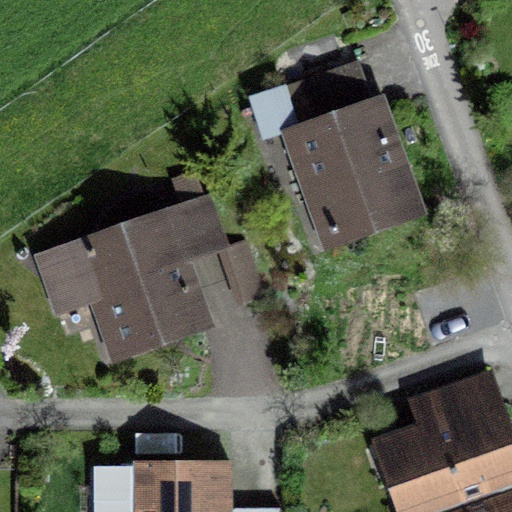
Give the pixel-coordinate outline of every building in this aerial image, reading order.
[(352,73),(253,108),(267,148),(283,143),(325,263),(430,226),(388,106),(366,114),(352,73)] [(180,207),(32,257),(54,319),(89,307),(110,369),(216,333),(193,267),(218,258),(236,310),(267,300),(246,239),(226,246),(209,197),(203,199),(194,172),(170,180),(180,207)] [(394,511),(458,511),(511,494),(511,429),(492,372),(408,401),(417,428),(371,443),(394,511)] [(232,511),(233,466),(122,466),(122,469),(94,469),(93,511),(232,511)] [(511,511),(511,494),(458,511),(511,511)]
